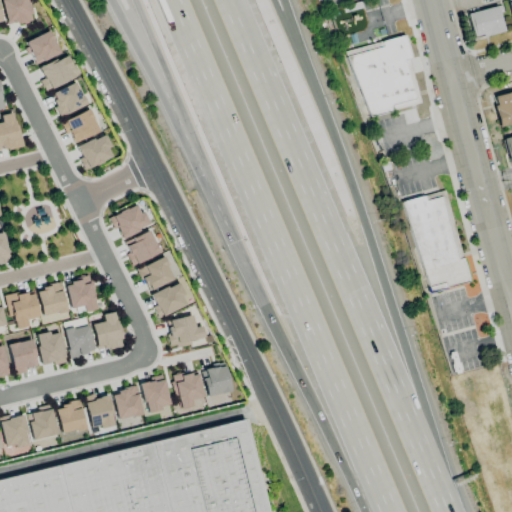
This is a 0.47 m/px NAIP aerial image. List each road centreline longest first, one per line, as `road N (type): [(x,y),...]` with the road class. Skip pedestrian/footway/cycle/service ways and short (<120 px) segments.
road 1 (motorway): [(112,0),(384,511)]
road 2 (residential): [(61,0),(189,235),(318,511)]
road 3 (motorway): [(175,7),(390,511)]
road 4 (residential): [(0,398),(137,364),(145,354),(145,334),(0,53)]
road 5 (motorway): [(448,511),(262,72)]
road 6 (motorway): [(454,511),(339,144)]
road 7 (motorway): [(137,0),(268,306)]
road 8 (tertiary): [(430,0),(511,304)]
road 9 (motorway): [(339,144),(275,0)]
road 10 (motorway): [(339,144),(285,0)]
